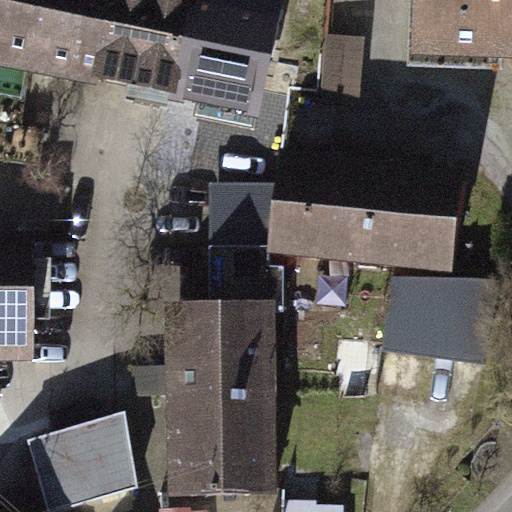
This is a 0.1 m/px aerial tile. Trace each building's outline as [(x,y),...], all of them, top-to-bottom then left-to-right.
[(0,0),(0,59),(104,79),(120,0),(0,0)] [(243,111),(266,4),(247,0),(120,0),(104,79),(243,111)] [(511,0),(423,0),(420,47),(511,52),(511,0)] [(331,102),(367,103),(369,43),(333,42),(331,102)] [(454,174),(270,162),(264,264),(448,275),(454,174)] [(0,337),(33,338),(31,238),(0,238),(0,337)] [(269,310),(164,310),(164,408),(269,408),(269,310)] [(269,408),(164,408),(164,505),(269,505),(269,408)] [(131,420),(35,448),(53,511),(55,511),(150,484),(131,420)]
